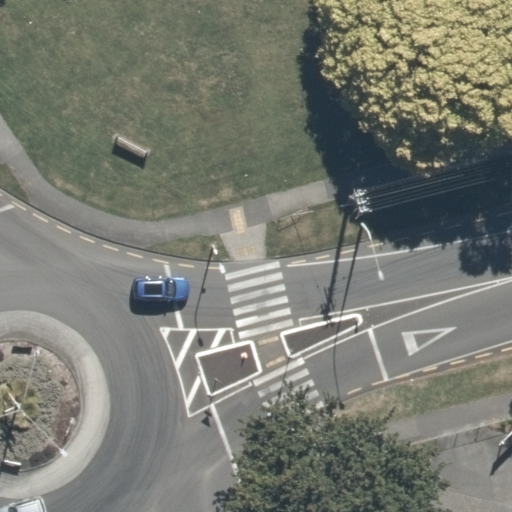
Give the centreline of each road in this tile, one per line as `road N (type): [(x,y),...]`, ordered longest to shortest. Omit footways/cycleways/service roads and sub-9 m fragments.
road 1 (secondary): [(78,295),(259,303),(361,283),(511,278)]
road 2 (secondary): [(511,283),(221,432),(139,436)]
road 3 (secondary): [(78,295),(111,321),(132,356),(142,396),(139,436)]
